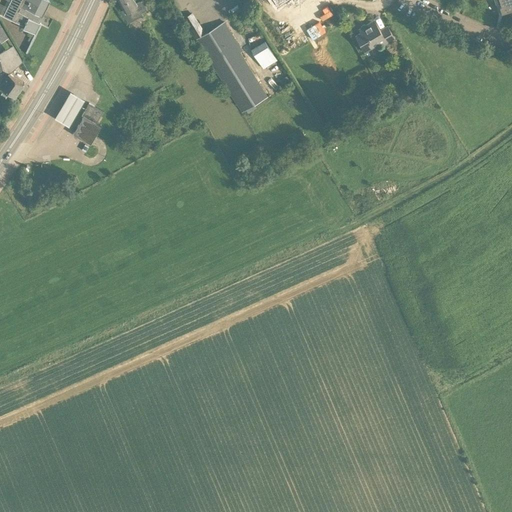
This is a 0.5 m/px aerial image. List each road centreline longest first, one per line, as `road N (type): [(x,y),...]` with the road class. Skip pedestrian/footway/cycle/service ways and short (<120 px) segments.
road 1 (track): [(511,128),(460,166),(346,226)]
road 2 (secondary): [(0,162),(93,0)]
